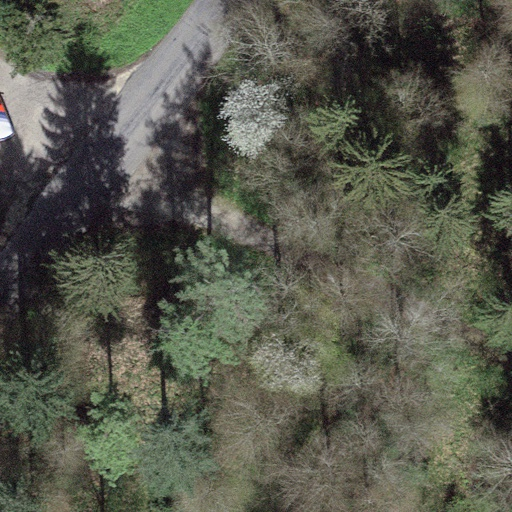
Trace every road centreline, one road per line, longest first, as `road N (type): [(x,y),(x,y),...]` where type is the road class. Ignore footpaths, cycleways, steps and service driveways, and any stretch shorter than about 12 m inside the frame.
road 1 (track): [(511,341),(346,245),(112,149)]
road 2 (unclassified): [(236,0),(0,287)]
road 3 (track): [(22,0),(112,149)]
